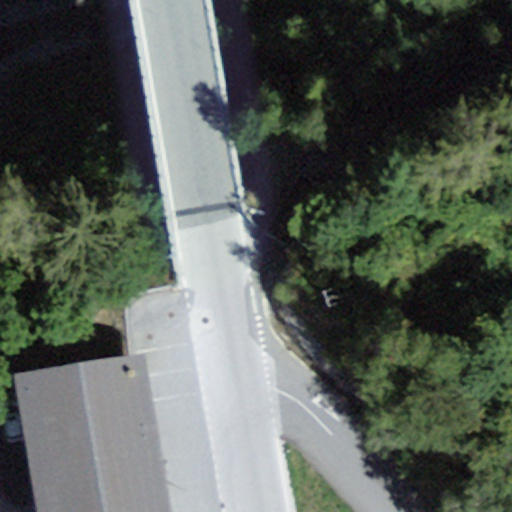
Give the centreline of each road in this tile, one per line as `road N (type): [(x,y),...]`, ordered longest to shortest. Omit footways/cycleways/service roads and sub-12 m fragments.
road 1 (tertiary): [(233,372),(169,0)]
road 2 (residential): [(233,372),(301,396),(397,511)]
road 3 (tertiary): [(256,511),(233,372)]
